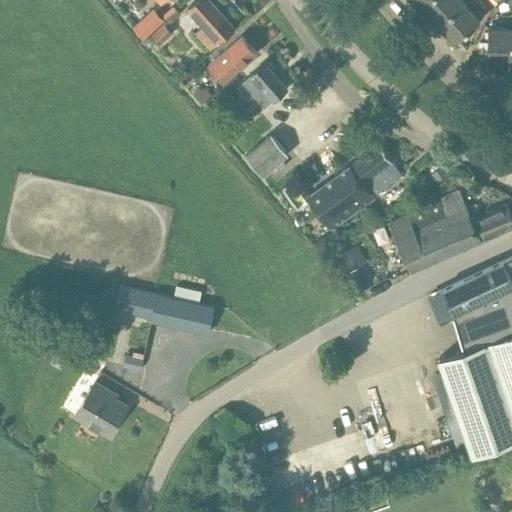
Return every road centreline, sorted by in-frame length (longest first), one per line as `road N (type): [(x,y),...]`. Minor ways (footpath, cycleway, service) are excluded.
road 1 (unclassified): [(142,511),(170,447),(200,409),(327,330),(511,238)]
road 2 (tertiary): [(511,174),(433,133),(383,94),(301,0)]
road 3 (residential): [(381,0),(458,81),(511,103)]
